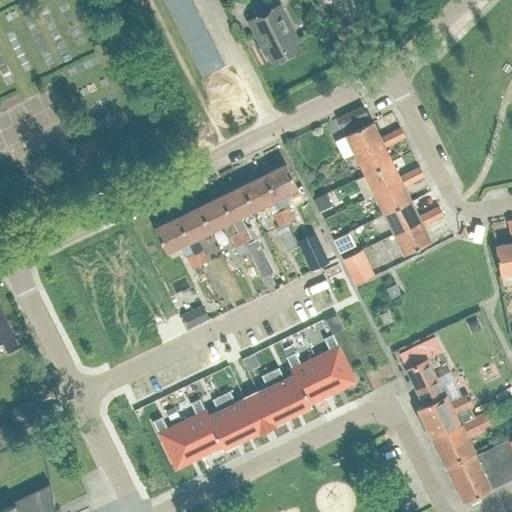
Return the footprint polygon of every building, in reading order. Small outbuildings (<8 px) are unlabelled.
[(164,0),(169,10),(188,0),(164,0)] [(191,0),(188,0),(169,10),(175,21),(197,9),(191,0)] [(279,3),(247,19),(264,53),(266,51),(272,63),(300,49),(294,38),(296,36),(279,3)] [(197,9),(175,21),(180,31),(202,20),(197,9)] [(202,20),(180,31),(185,42),(208,31),(202,20)] [(208,31),(185,42),(188,47),(187,47),(190,53),(213,42),(208,31)] [(213,42),(190,53),(196,64),(219,53),(213,42)] [(219,53),(196,64),(201,75),(224,63),(219,53)] [(339,151),(343,159),(355,153),(355,154),(382,141),(379,137),(372,121),(372,120),(370,121),(362,104),(337,116),(337,117),(346,135),(334,140),(339,151)] [(400,126),(390,132),(394,140),(404,135),(400,126)] [(355,154),(365,173),(391,160),(384,145),(394,140),(390,132),(379,137),(382,141),(355,154)] [(91,137),(79,143),(88,161),(100,154),(91,137)] [(365,173),(374,193),(401,180),(399,176),(391,160),(365,173)] [(285,163),(263,174),(286,221),(295,216),(289,204),(291,203),(286,192),(297,187),(285,163)] [(419,166),(409,171),(413,180),(424,174),(419,166)] [(374,193),(384,213),(410,200),(403,184),(413,180),(409,171),(399,176),(401,180),(374,193)] [(272,213),(278,225),(273,227),(285,250),(296,245),(284,221),(286,221),(263,174),(240,185),(252,209),(266,202),(272,213)] [(261,276),(270,271),(273,270),(257,237),(256,237),(250,225),(246,227),(240,215),(252,209),(240,185),(219,195),(231,219),(237,230),(242,242),(250,238),(251,240),(245,242),(261,276)] [(219,195),(199,205),(211,229),(231,219),(219,195)] [(384,213),(394,233),(420,220),(418,215),(410,200),(384,213)] [(201,261),(208,258),(197,236),(211,229),(199,205),(178,215),(201,261)] [(439,205),(428,210),(432,219),(443,214),(439,205)] [(428,210),(418,215),(420,220),(394,233),(404,253),(430,240),(422,224),(432,219),(428,210)] [(191,267),(201,262),(201,261),(178,215),(154,227),(166,251),(180,244),(191,267)] [(500,273),(511,270),(511,229),(510,230),(511,241),(494,244),(500,273)] [(234,246),(242,242),(237,230),(228,234),(234,246)] [(348,232),(332,240),(339,252),(355,244),(348,232)] [(297,241),(310,269),(327,261),(314,233),(297,241)] [(132,246),(116,254),(136,293),(154,286),(132,246)] [(341,258),(354,284),(374,274),(361,248),(341,258)] [(116,254),(98,262),(117,301),(136,293),(116,254)] [(98,262),(79,270),(98,308),(117,301),(98,262)] [(79,270),(58,279),(80,316),(98,308),(79,270)] [(270,271),(261,276),(267,287),(276,283),(270,271)] [(386,287),(390,297),(400,292),(395,283),(386,287)] [(201,305),(182,314),(189,326),(208,317),(201,305)] [(0,307),(0,338),(1,338),(7,351),(17,346),(11,333),(12,333),(0,307)] [(390,317),(386,308),(377,312),(382,321),(390,317)] [(303,342),(315,340),(314,331),(325,329),(324,322),(300,327),(303,342)] [(116,333),(122,362),(154,354),(148,325),(116,333)] [(328,349),(314,356),(331,392),(355,381),(332,333),(322,338),(328,349)] [(292,349),(284,354),(293,373),(309,406),(310,405),(309,403),(331,392),(314,356),(299,364),(292,349)] [(407,367),(424,403),(416,407),(431,436),(459,422),(454,413),(473,404),(467,391),(448,400),(444,393),(442,394),(424,358),(407,367)] [(277,367),(269,371),(290,415),(309,406),(293,373),(283,378),(277,367)] [(266,387),(258,390),(274,423),(290,415),(269,371),(260,375),(266,387)] [(228,390),(220,395),(241,438),(257,430),(242,398),(234,402),(228,390)] [(217,410),(207,415),(222,447),(241,438),(220,395),(211,399),(217,410)] [(23,436),(48,423),(35,396),(9,409),(23,436)] [(195,414),(181,421),(198,457),(220,446),(221,448),(222,447),(207,415),(198,398),(189,402),(195,414)] [(445,464),(473,451),(475,450),(468,437),(494,424),(486,409),(459,422),(431,436),(445,464)] [(161,416),(152,421),(175,468),(198,457),(181,421),(166,428),(161,416)] [(4,422),(0,424),(0,447),(17,439),(10,424),(6,426),(4,422)] [(511,436),(475,455),(473,451),(445,464),(463,501),(511,476),(511,436)] [(11,505),(0,510),(0,511),(53,511),(48,483),(10,501),(11,505)]
